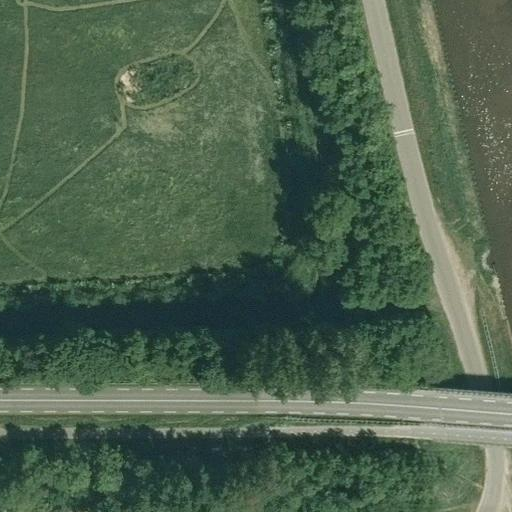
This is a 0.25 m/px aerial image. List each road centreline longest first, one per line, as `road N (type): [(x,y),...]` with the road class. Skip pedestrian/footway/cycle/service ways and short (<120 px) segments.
road 1 (unclassified): [(490,511),(491,450),(476,375),(373,0)]
road 2 (secondary): [(511,414),(0,401)]
